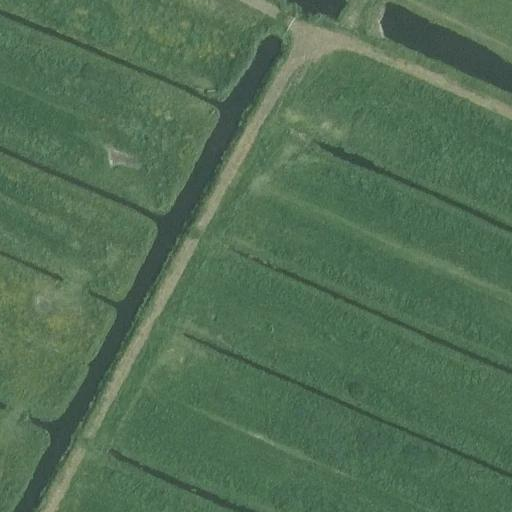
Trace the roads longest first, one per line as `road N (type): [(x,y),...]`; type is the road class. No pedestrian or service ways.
road 1 (track): [(46,511),(312,29)]
road 2 (track): [(312,29),(511,111)]
